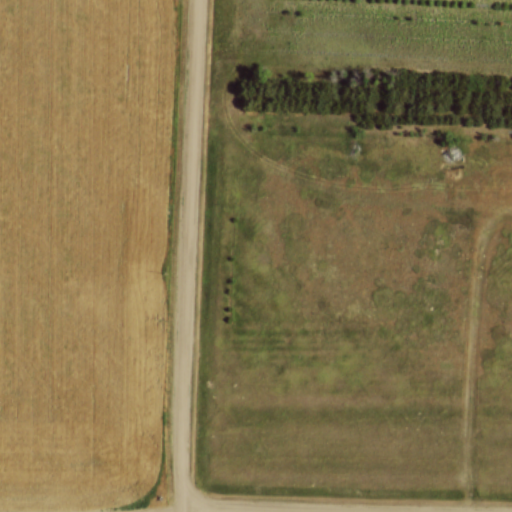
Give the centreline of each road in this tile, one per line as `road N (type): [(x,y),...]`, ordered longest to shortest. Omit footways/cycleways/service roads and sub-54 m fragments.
road 1 (residential): [(179,511),(191,0)]
road 2 (residential): [(124,511),(454,511)]
